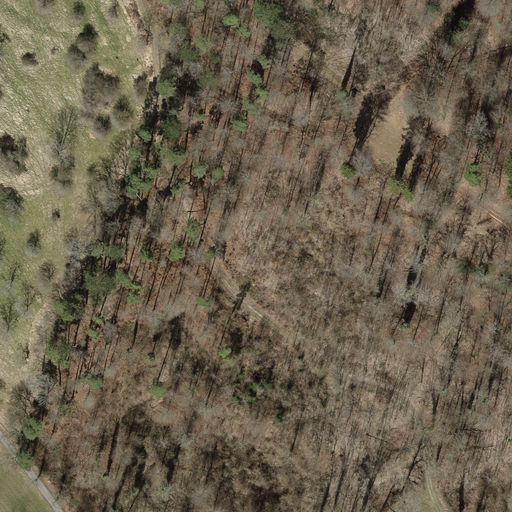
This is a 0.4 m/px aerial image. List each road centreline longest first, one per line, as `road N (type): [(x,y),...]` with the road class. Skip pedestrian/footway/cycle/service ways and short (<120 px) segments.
road 1 (track): [(310,58),(437,174),(511,228)]
road 2 (track): [(161,63),(332,126),(367,112)]
road 3 (track): [(379,123),(430,63),(511,42)]
